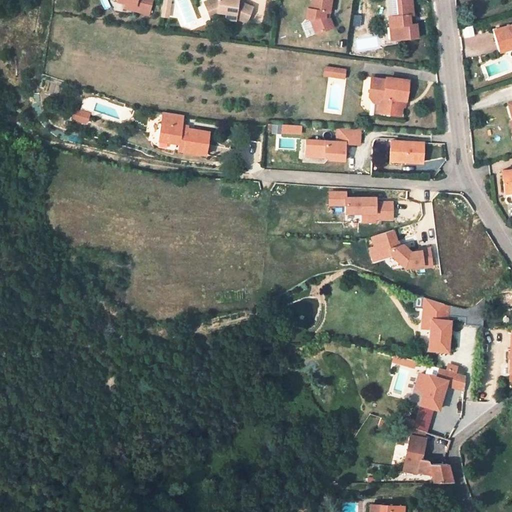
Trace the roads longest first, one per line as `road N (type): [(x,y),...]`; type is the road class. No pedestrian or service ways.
road 1 (track): [(0,109),(36,135),(152,166),(259,174)]
road 2 (residential): [(259,174),(451,185),(466,178)]
road 3 (residential): [(466,178),(442,0)]
road 4 (residential): [(468,511),(452,443),(511,400)]
